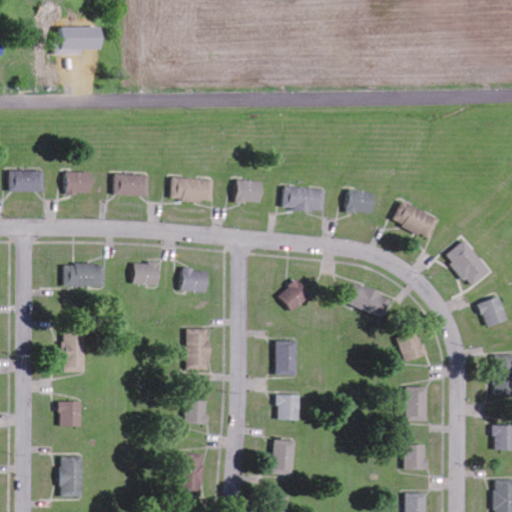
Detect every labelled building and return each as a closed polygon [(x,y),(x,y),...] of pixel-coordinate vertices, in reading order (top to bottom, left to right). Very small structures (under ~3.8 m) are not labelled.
[(103,28),(58,28),(59,55),(83,55),(83,50),(103,50),(103,28)] [(11,192),(44,191),(43,171),(10,171),(11,192)] [(66,172),(65,194),(93,195),(94,173),(66,172)] [(150,196),(150,175),(115,175),(115,195),(150,196)] [(213,202),(214,180),(173,178),(172,201),(213,202)] [(264,181),(236,181),(236,203),(263,204),(264,181)] [(284,210),(325,211),(326,189),(284,188),(284,210)] [(371,212),(374,196),(351,192),(349,209),(371,212)] [(393,222),(428,238),(438,218),(403,201),(393,222)] [(473,288),(493,271),(465,241),(446,258),(473,288)] [(162,264),(137,262),(136,285),(161,286),(162,264)] [(65,287),(106,286),(105,264),(65,265),(65,287)] [(183,270),(182,292),(210,292),(210,270),(183,270)] [(279,296),(294,313),(314,295),(299,278),(279,296)] [(356,283),(348,305),(385,319),(393,298),(356,283)] [(479,304),(488,329),(509,321),(500,296),(479,304)] [(428,355),(419,329),(397,337),(407,363),(428,355)] [(188,370),(211,370),(211,330),(189,330),(188,370)] [(65,373),(87,373),(86,334),(64,335),(65,373)] [(299,342),(278,341),(277,376),(298,376),(299,342)] [(511,376),(497,376),(496,396),(511,396),(511,376)] [(429,387),(407,387),(407,421),(429,421),(429,387)] [(278,421),(301,421),(302,396),(279,395),(278,421)] [(209,400),(187,400),(187,425),(209,425),(209,400)] [(83,402),(61,402),(60,426),(82,427),(83,402)] [(495,451),(511,451),(511,426),(495,426),(495,451)] [(295,441),(275,440),(274,475),(295,476),(295,441)] [(428,446),(405,446),(405,471),(428,471),(428,446)] [(182,494),(204,495),(206,454),(184,453),(182,494)] [(84,457),(62,457),(61,499),(83,499),(84,457)] [(511,511),(511,480),(496,480),(495,511),(511,511)] [(428,511),(429,494),(407,493),(406,511),(428,511)] [(264,505),(264,511),(289,511),(290,496),(272,495),(271,506),(264,505)]
